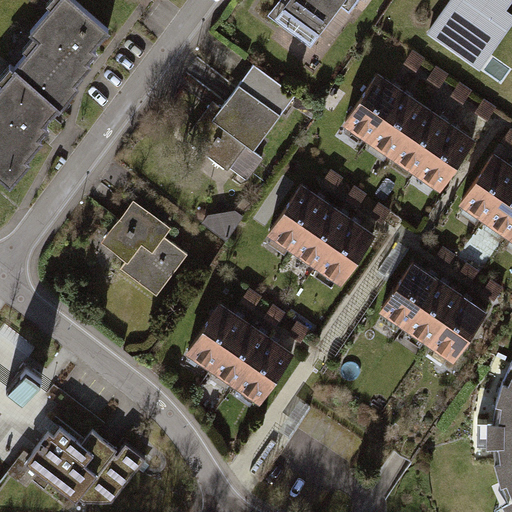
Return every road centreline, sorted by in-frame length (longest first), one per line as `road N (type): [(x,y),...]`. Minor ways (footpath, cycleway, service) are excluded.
road 1 (residential): [(1,284),(207,0)]
road 2 (residential): [(1,284),(152,399),(239,511)]
road 3 (unknown): [(220,487),(394,233)]
